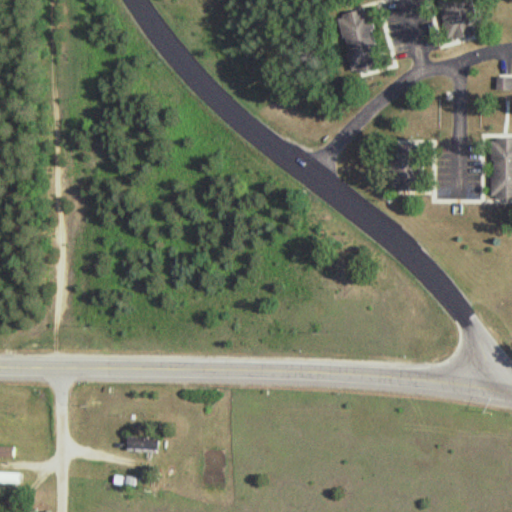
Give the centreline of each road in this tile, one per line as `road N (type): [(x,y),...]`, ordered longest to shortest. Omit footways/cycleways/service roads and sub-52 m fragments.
road 1 (tertiary): [(494,392),(481,345),(447,295),(239,118),(133,0)]
road 2 (secondary): [(0,364),(364,375),(511,396)]
road 3 (residential): [(308,174),(402,81),(511,47)]
road 4 (residential): [(61,511),(61,365)]
